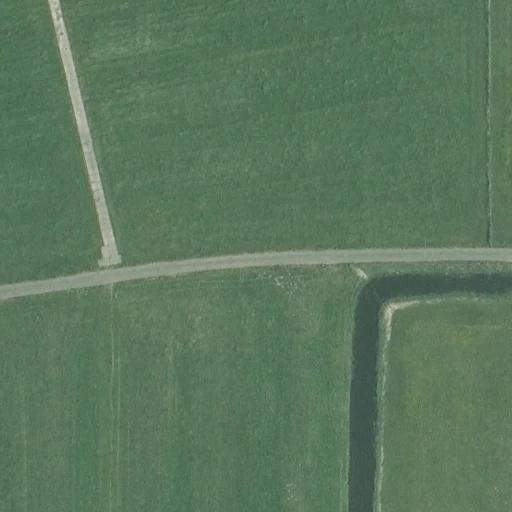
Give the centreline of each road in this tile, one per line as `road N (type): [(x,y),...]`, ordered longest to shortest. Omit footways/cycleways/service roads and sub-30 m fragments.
road 1 (unclassified): [(0,289),(232,260),(511,255)]
road 2 (track): [(51,0),(113,274)]
